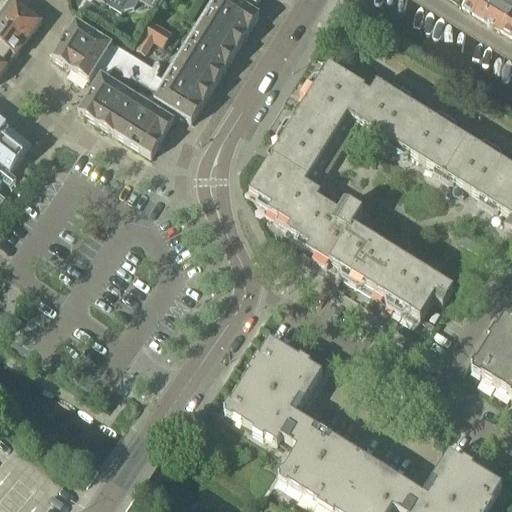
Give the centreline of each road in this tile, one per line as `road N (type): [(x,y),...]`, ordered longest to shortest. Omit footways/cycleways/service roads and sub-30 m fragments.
road 1 (residential): [(243,293),(240,264),(217,219),(215,159),(312,0)]
road 2 (residential): [(99,511),(243,293)]
road 3 (residential): [(432,401),(284,309),(243,293)]
road 4 (residential): [(432,401),(492,303),(511,286)]
